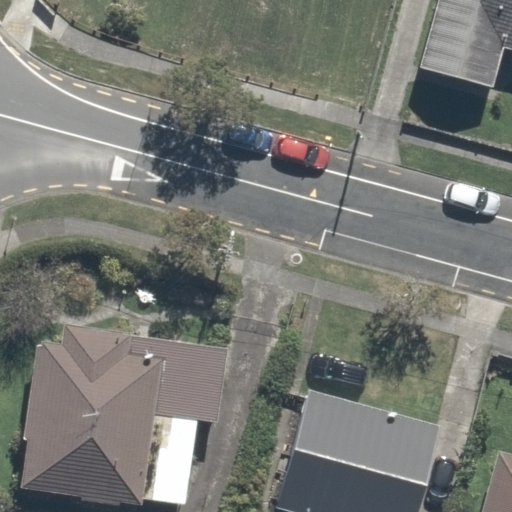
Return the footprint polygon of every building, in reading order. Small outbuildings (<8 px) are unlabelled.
[(363,0),(189,0),(172,67),(285,97),(302,33),(351,46),(363,0)] [(511,0),(427,0),(411,75),(481,90),(488,55),(511,59),(511,0)] [(63,326),(35,323),(18,480),(183,498),(193,406),(211,408),(218,343),(113,332),(115,309),(65,304),(63,326)] [(406,511),(430,425),(299,389),(268,503),(301,511),(406,511)] [(511,511),(511,451),(492,446),(472,511),(511,511)]
